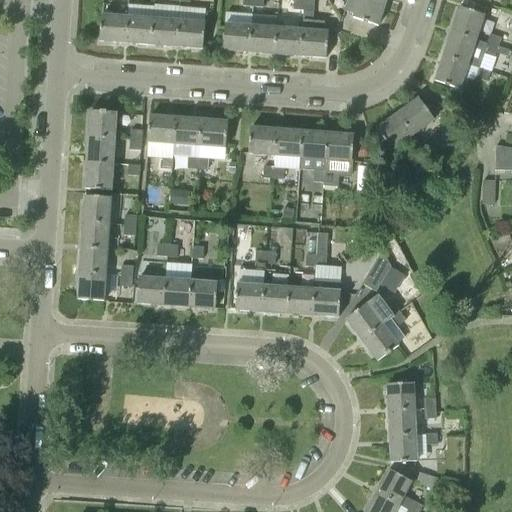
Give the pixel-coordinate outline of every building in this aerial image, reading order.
[(253,0),(253,8),(263,9),(263,0),(253,0)] [(304,11),(304,0),(294,0),(293,11),(304,11)] [(304,0),(304,11),(302,31),(300,56),(326,58),(328,33),(323,33),(324,23),(313,22),(314,0),(304,0)] [(347,0),(344,11),(355,15),(354,20),(378,28),(386,3),(377,0),(347,0)] [(452,34),(476,42),(484,18),(460,10),(452,34)] [(101,42),(127,44),(128,18),(102,16),(101,42)] [(152,45),(153,20),(128,18),(127,44),(152,45)] [(176,47),(178,22),(153,20),(152,45),(176,47)] [(204,24),(178,22),(176,47),(203,49),(204,24)] [(250,53),(252,27),(226,26),(224,51),(250,53)] [(275,55),(277,29),(252,27),(250,53),(275,55)] [(300,56),(302,31),(277,29),(275,55),(300,56)] [(476,42),(452,34),(444,58),(478,69),(483,54),(495,58),(496,53),(508,57),(509,51),(498,48),(488,44),(487,46),(476,42)] [(488,44),(498,48),(501,39),(490,36),(488,44)] [(478,69),(444,58),(436,82),(460,90),(467,66),(478,70),(478,69)] [(487,82),(490,73),(479,69),(476,78),(487,82)] [(420,100),(399,115),(414,135),(434,120),(420,100)] [(92,112),(90,139),(116,140),(118,114),(92,112)] [(420,144),(414,135),(399,115),(378,131),(393,151),(405,142),(419,160),(428,154),(420,144)] [(176,145),(177,120),(151,118),(149,143),(176,145)] [(201,147),(202,121),(177,120),(176,145),(201,147)] [(202,121),(201,147),(227,148),(228,123),(202,121)] [(276,156),(278,131),(252,130),(250,155),(276,156)] [(300,158),(301,133),(278,131),(276,156),(300,158)] [(133,132),(133,141),(144,142),(144,133),(133,132)] [(300,158),(299,171),(314,172),(313,183),(323,184),(324,173),(327,134),(301,133),(300,158)] [(337,185),(338,174),(352,175),(353,162),(354,136),(327,134),(324,173),(323,184),(337,185)] [(116,140),(90,139),(89,164),(114,165),(116,140)] [(420,144),(428,154),(434,149),(427,139),(420,144)] [(144,142),(133,141),(132,150),(143,151),(144,142)] [(511,172),(511,150),(496,149),(495,172),(511,172)] [(172,168),(173,157),(162,156),(161,167),(172,168)] [(188,169),(198,170),(198,159),(188,158),(188,169)] [(198,159),(198,170),(208,170),(208,159),(198,159)] [(114,165),(89,164),(87,190),(113,192),(114,165)] [(139,177),(140,167),(129,166),(128,177),(139,177)] [(263,179),(273,180),(274,168),(264,167),(263,179)] [(274,168),(273,180),(283,180),(284,169),(274,168)] [(495,205),(495,182),(484,182),(483,205),(495,205)] [(191,191),(171,189),(170,203),(191,204),(191,191)] [(86,198),(84,224),(110,226),(112,200),(86,198)] [(287,202),(283,219),(292,221),(296,204),(287,202)] [(124,226),(137,227),(137,217),(125,216),(124,226)] [(110,226),(84,224),(83,249),(109,251),(110,226)] [(137,227),(124,226),(124,236),(136,237),(137,227)] [(318,234),(317,256),(316,268),(325,269),(328,235),(318,234)] [(354,234),(354,251),(368,251),(368,234),(354,234)] [(157,257),(167,258),(168,246),(158,245),(157,257)] [(168,246),(167,258),(178,258),(179,247),(168,246)] [(203,260),(204,248),(193,248),(192,259),(203,260)] [(109,251),(83,249),(81,274),(107,276),(109,251)] [(268,264),(268,252),(256,251),(255,263),(268,264)] [(276,253),(268,252),(268,264),(275,264),(276,253)] [(376,292),(390,268),(382,252),(363,284),(376,292)] [(316,268),(317,256),(307,256),(306,267),(316,268)] [(121,276),(132,276),(133,266),(122,266),(121,276)] [(107,276),(81,274),(79,300),(105,302),(107,276)] [(132,276),(121,276),(121,286),(132,286),(132,276)] [(165,306),(167,281),(140,279),(139,304),(165,306)] [(314,280),(314,290),(312,316),(339,317),(341,282),(314,280)] [(190,308),(192,282),(167,281),(165,306),(190,308)] [(218,284),(192,282),(190,308),(217,309),(218,284)] [(237,311),(263,312),(265,287),(239,285),(237,311)] [(265,287),(263,312),(288,314),(290,288),(265,287)] [(290,288),(288,314),(312,316),(314,290),(290,288)] [(347,321),(362,341),(382,326),(392,318),(400,313),(394,305),(388,309),(379,297),(347,321)] [(392,318),(398,326),(405,321),(400,313),(392,318)] [(398,347),(388,333),(382,326),(362,341),(378,362),(398,347)] [(388,385),(389,411),(415,410),(414,384),(388,385)] [(425,410),(435,409),(434,398),(424,398),(425,410)] [(425,410),(425,420),(436,420),(435,409),(425,410)] [(391,436),(416,435),(415,410),(389,411),(391,436)] [(437,434),(425,435),(426,445),(437,444),(437,434)] [(416,435),(391,436),(392,462),(417,461),(416,435)] [(389,471),(377,494),(399,505),(411,483),(389,471)] [(438,491),(442,480),(420,473),(416,484),(438,491)] [(395,511),(399,505),(377,494),(367,511),(395,511)] [(412,501),(407,509),(412,511),(420,511),(423,507),(412,501)]
